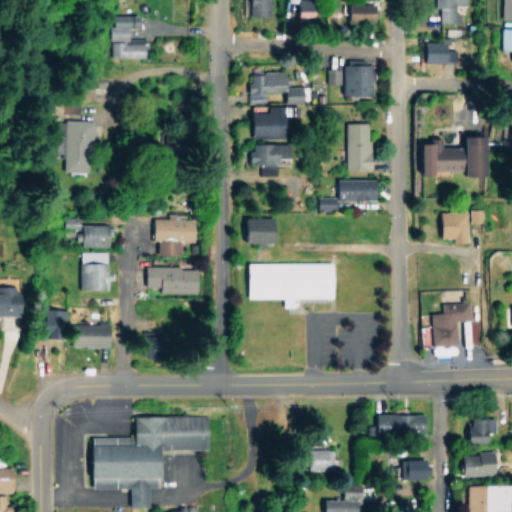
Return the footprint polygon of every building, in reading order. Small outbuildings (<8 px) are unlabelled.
[(266,15),(265,0),(244,0),(245,15),(266,15)] [(311,16),(312,0),(309,0),(293,0),(294,16),(311,16)] [(436,22),(455,22),(455,4),(465,4),(465,0),(431,0),(431,7),(436,8),(436,22)] [(511,0),(497,0),(497,18),(511,18),(511,0)] [(368,3),(341,3),(342,21),(368,20),(368,3)] [(134,15),(109,14),(109,40),(125,40),(125,26),(134,26),(134,15)] [(496,49),(507,49),(507,64),(511,63),(511,27),(497,27),(496,49)] [(108,57),(142,57),(142,40),(108,39),(108,57)] [(417,62),(452,63),(453,49),(442,49),(443,40),(417,40),(417,62)] [(368,94),(369,63),(339,63),(338,93),(368,94)] [(338,68),(323,67),(322,83),(337,83),(338,68)] [(74,112),(74,101),(52,101),(52,112),(74,112)] [(260,112),(243,111),(243,136),(276,137),(277,105),(260,105),(260,112)] [(87,120),(62,119),(60,170),(86,171),(87,120)] [(364,121),(341,122),(342,169),(366,168),(364,121)] [(412,173),(483,172),(483,135),(459,135),(459,146),(437,146),(437,137),(425,137),(425,141),(412,142),(412,173)] [(255,174),(273,174),(273,157),(282,157),(282,143),(241,142),(241,163),(256,163),(255,174)] [(331,198),(370,198),(369,178),(331,178),(331,198)] [(330,196),(312,197),(312,209),(330,208),(330,196)] [(466,222),(479,221),(479,208),(465,209),(466,222)] [(463,241),(463,211),(433,211),(433,237),(448,237),(448,241),(463,241)] [(176,255),(176,239),(190,240),(191,219),(172,218),(172,214),(164,213),(164,218),(148,217),(147,239),(153,240),(153,254),(176,255)] [(76,223),(76,217),(61,216),(61,230),(77,230),(76,245),(106,246),(106,224),(76,223)] [(266,217),(237,216),(236,241),(266,242),(266,217)] [(104,251),(76,251),(75,288),(104,289),(104,251)] [(330,262),(242,261),(241,297),(279,297),(279,306),(294,306),(294,297),(330,297),(330,262)] [(194,292),(194,267),(139,266),(139,285),(154,286),(154,291),(194,292)] [(11,285),(0,284),(0,314),(10,315),(11,285)] [(427,345),(453,344),(452,319),(467,319),(467,301),(437,302),(437,312),(426,312),(427,345)] [(61,309),(40,308),(39,330),(60,331),(61,309)] [(66,322),(66,345),(102,346),(103,323),(66,322)] [(369,432),(419,433),(419,413),(369,412),(369,432)] [(203,448),(203,415),(127,415),(128,435),(83,435),(83,488),(123,487),(124,506),(143,506),(142,487),(152,487),(152,448),(203,448)] [(490,417),(467,418),(467,425),(462,425),(462,441),(491,441),(490,417)] [(328,448),(301,449),(301,468),(328,468),(328,448)] [(456,453),(456,475),(491,474),(490,452),(456,453)] [(421,458),(394,459),(394,478),(421,478),(421,458)] [(8,492),(8,467),(0,466),(0,511),(1,511),(2,492),(8,492)] [(315,511),(356,511),(357,483),(338,483),(337,499),(315,498),(315,511)] [(464,483),(463,511),(505,511),(511,511),(511,484),(464,483)]
